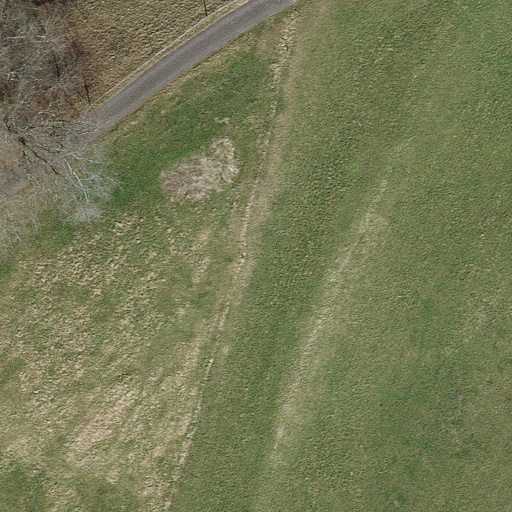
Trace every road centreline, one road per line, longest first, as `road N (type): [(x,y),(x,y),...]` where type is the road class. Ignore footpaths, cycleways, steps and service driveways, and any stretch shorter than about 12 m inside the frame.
road 1 (track): [(268,5),(245,90),(153,180),(0,278)]
road 2 (track): [(0,185),(277,0)]
